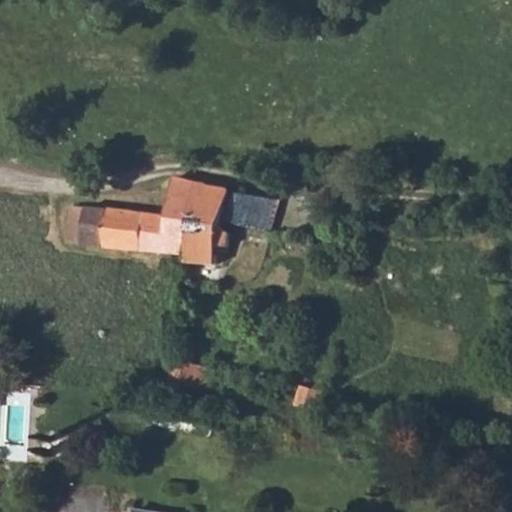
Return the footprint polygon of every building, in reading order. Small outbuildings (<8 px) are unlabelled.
[(165,212),(69,210),(66,249),(184,254),(184,260),(189,261),(205,185),(172,178),(165,212)] [(205,185),(189,261),(213,264),(217,247),(225,249),(228,231),(220,229),(221,220),(251,226),(252,221),(253,194),(205,185)] [(253,194),(252,221),(264,221),(267,196),(253,194)] [(252,221),(251,226),(271,230),(274,196),(267,196),(264,221),(252,221)] [(171,365),(169,388),(189,392),(192,370),(171,365)] [(192,370),(189,392),(204,395),(208,372),(192,370)] [(494,453),(441,442),(437,459),(490,469),(494,453)]
